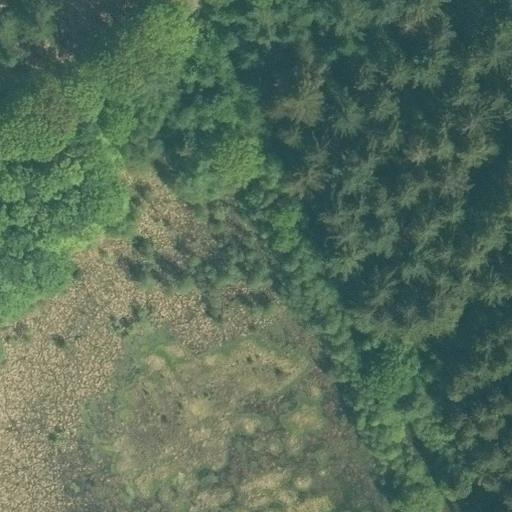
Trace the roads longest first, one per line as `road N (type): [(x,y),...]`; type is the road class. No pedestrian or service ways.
road 1 (track): [(227,0),(464,511)]
road 2 (track): [(186,0),(0,133)]
